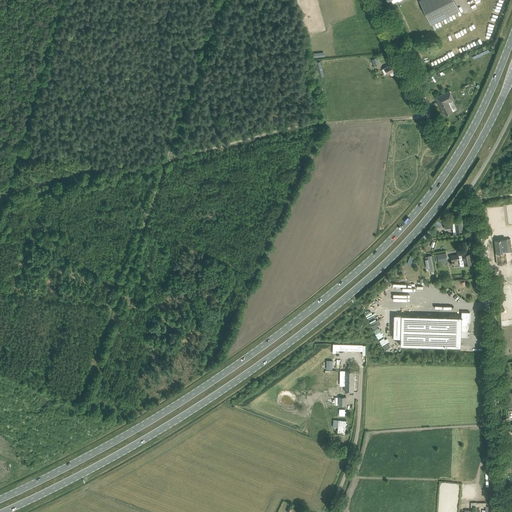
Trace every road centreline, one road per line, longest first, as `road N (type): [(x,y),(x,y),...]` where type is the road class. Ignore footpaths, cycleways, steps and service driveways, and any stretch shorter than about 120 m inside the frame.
road 1 (primary): [(511,38),(452,164),(366,265),(218,378),(0,500)]
road 2 (primary): [(4,511),(158,432),(374,274),(460,176),(511,75)]
road 3 (unclassified): [(500,453),(491,285),(467,192)]
road 4 (unclassified): [(330,511),(358,428),(360,368)]
